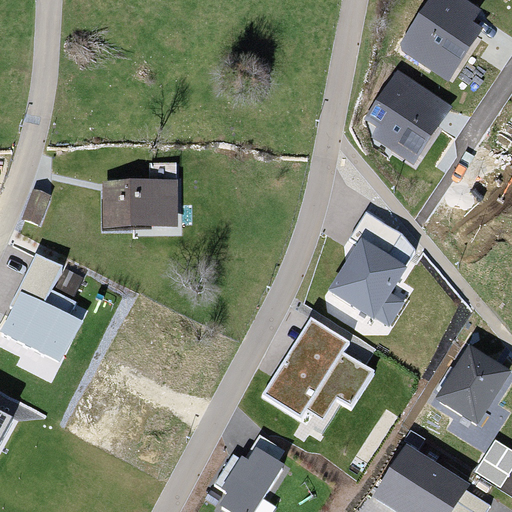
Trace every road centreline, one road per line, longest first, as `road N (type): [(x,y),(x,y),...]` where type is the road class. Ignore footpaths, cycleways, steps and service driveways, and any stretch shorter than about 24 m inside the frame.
road 1 (residential): [(333,133),(309,226),(279,297),(168,511)]
road 2 (residential): [(333,133),(511,345)]
road 3 (residential): [(0,226),(40,116),(50,0)]
road 4 (residential): [(355,0),(333,133)]
